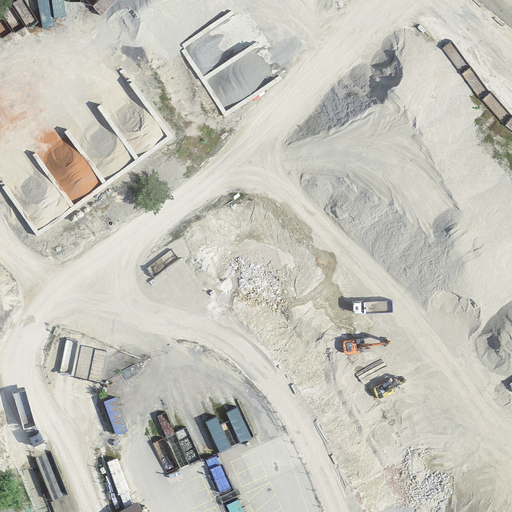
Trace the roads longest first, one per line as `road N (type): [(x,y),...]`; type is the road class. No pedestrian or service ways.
road 1 (track): [(399,0),(228,160),(115,245),(65,441),(90,511)]
road 2 (track): [(228,160),(323,192),(511,396)]
road 3 (unknown): [(103,293),(211,319),(295,405),(355,511)]
